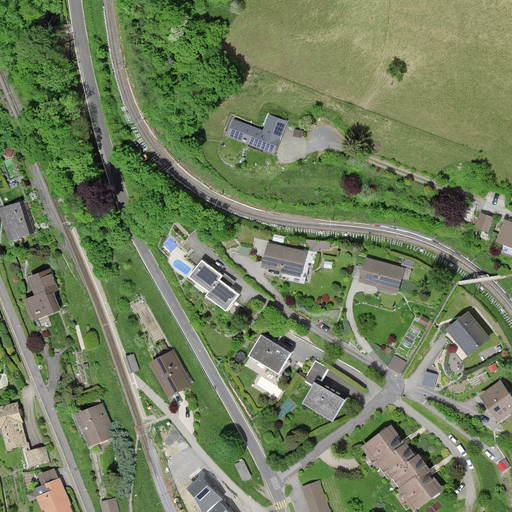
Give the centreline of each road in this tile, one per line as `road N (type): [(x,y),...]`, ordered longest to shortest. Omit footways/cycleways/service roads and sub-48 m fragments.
road 1 (tertiary): [(74,0),(122,203),(273,485)]
road 2 (tertiary): [(91,511),(0,284)]
road 3 (residential): [(273,485),(396,385)]
